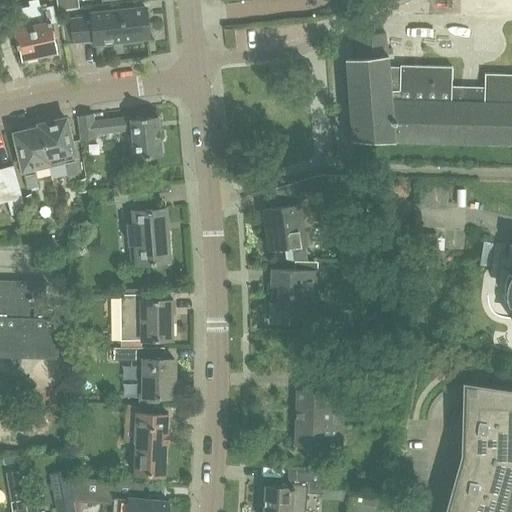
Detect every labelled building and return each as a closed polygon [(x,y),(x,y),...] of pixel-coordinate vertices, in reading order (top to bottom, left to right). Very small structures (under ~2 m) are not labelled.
[(22,57),(56,50),(50,21),(54,20),(51,5),(37,8),(35,0),(28,0),(29,5),(20,7),(24,27),(13,29),(17,48),(20,48),(22,57)] [(77,0),(56,0),(58,10),(79,8),(77,0)] [(359,16),(375,8),(371,0),(365,0),(354,6),(359,16)] [(70,18),(72,43),(93,40),(94,43),(148,37),(145,7),(91,13),(91,16),(70,18)] [(511,76),(484,75),(484,88),(451,87),(452,66),(404,65),(404,70),(388,70),(385,31),(355,34),(357,55),(353,56),(351,34),(346,35),(348,56),(345,56),(352,140),(511,144),(511,76)] [(93,120),(92,112),(76,115),(79,140),(94,138),(94,132),(130,128),(133,156),(160,153),(160,150),(162,150),(161,139),(159,140),(156,115),(131,117),(131,116),(93,120)] [(65,118),(39,124),(47,160),(48,163),(51,174),(66,171),(66,173),(68,178),(75,176),(74,173),(77,173),(74,160),(75,160),(68,129),(68,127),(67,127),(65,118)] [(48,163),(47,160),(39,124),(25,128),(26,131),(14,133),(16,142),(15,142),(20,160),(24,176),(27,188),(31,187),(31,190),(38,188),(33,167),(48,163)] [(0,202),(7,201),(11,215),(25,211),(13,166),(0,169),(0,202)] [(349,175),(328,174),(316,174),(297,180),(303,202),(262,208),(267,249),(304,244),(304,243),(310,242),(308,225),(330,222),(328,212),(330,212),(329,208),(328,208),(327,199),(320,200),(353,190),(349,175)] [(87,192),(85,179),(76,180),(78,193),(87,192)] [(167,259),(166,239),(163,240),(161,223),(165,223),(163,207),(144,209),(142,185),(113,187),(114,197),(114,203),(131,201),(132,222),(126,222),(128,243),(129,262),(136,262),(151,260),(152,265),(165,264),(165,259),(167,259)] [(30,238),(27,226),(14,229),(17,242),(30,238)] [(415,232),(414,254),(436,255),(436,233),(415,232)] [(316,323),(317,270),(320,270),(320,261),(294,261),(293,268),(270,268),(270,322),(316,323)] [(29,301),(45,302),(46,282),(0,280),(0,354),(56,356),(56,359),(58,359),(60,318),(28,317),(29,301)] [(120,340),(141,340),(170,339),(170,310),(172,310),(172,300),(141,300),(141,293),(119,294),(120,340)] [(138,378),(138,396),(138,404),(158,404),(158,403),(156,403),(156,396),(173,396),(173,358),(163,358),(163,347),(113,347),(113,358),(144,358),(144,378),(138,378)] [(381,357),(368,372),(379,381),(380,380),(383,382),(394,369),(381,357)] [(341,445),(343,376),(314,376),(313,390),(298,390),(296,444),(341,445)] [(463,427),(462,443),(462,453),(511,460),(511,390),(464,383),(464,388),(464,409),(460,409),(460,410),(467,411),(465,427),(463,427)] [(134,420),(133,442),(135,442),(134,474),(164,475),(165,413),(148,412),(134,412),(134,420)] [(451,495),(445,511),(511,511),(511,460),(462,453),(455,478),(457,479),(454,495),(447,494),(447,495),(451,495)] [(266,484),(264,511),(306,511),(308,491),(322,492),(324,468),(292,466),(290,486),(266,484)] [(51,473),(55,502),(65,500),(66,511),(75,511),(74,501),(70,477),(69,470),(51,473)] [(167,511),(168,501),(136,499),(138,482),(70,477),(74,501),(84,502),(84,499),(113,502),(111,511),(167,511)] [(354,490),(351,506),(349,511),(376,511),(379,495),(354,490)] [(27,511),(26,499),(11,501),(12,511),(27,511)]
